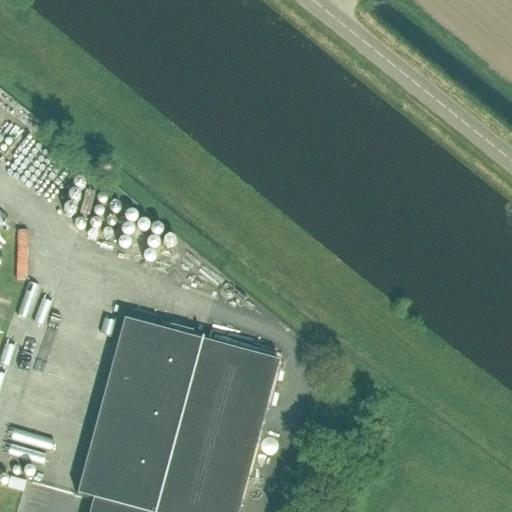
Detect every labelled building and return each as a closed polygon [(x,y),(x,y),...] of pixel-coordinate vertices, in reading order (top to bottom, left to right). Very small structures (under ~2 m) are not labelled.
[(35,179),(52,158),(44,153),(28,173),(35,179)] [(172,268),(178,251),(119,230),(113,246),(172,268)] [(89,511),(154,511),(201,343),(124,322),(76,497),(92,501),(89,511)] [(201,343),(202,340),(201,343),(154,511),(238,511),(278,364),(201,343)] [(27,474),(38,465),(20,443),(13,448),(4,436),(0,439),(0,452),(3,456),(9,451),(27,474)]
